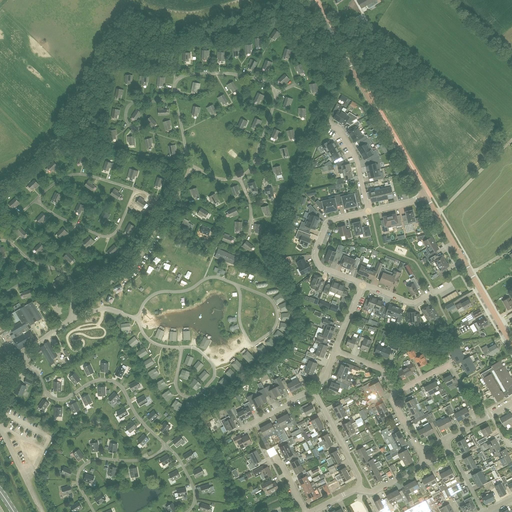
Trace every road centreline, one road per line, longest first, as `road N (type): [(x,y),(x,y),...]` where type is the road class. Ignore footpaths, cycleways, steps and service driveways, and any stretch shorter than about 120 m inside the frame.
road 1 (tertiary): [(426,195),(312,0)]
road 2 (residential): [(13,359),(52,398),(101,379),(119,385),(166,445)]
road 3 (tertiary): [(511,345),(426,195)]
road 4 (residential): [(36,198),(51,213),(108,237),(136,190)]
road 5 (residential): [(72,302),(129,271),(168,211)]
road 6 (residential): [(363,284),(326,269),(316,251),(327,224),(368,211)]
road 7 (residential): [(93,511),(77,483),(85,463),(142,459),(161,449)]
road 8 (residential): [(177,101),(176,81),(202,73),(242,75),(275,93)]
